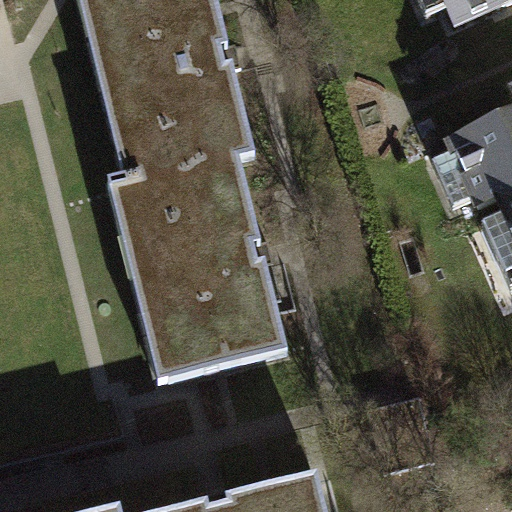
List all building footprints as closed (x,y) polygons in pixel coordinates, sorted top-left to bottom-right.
[(75,0),(117,172),(227,145),(243,142),(220,47),(208,0),(75,0)] [(481,0),(401,0),(414,29),(481,0)] [(511,93),(445,122),(511,280),(511,93)] [(250,241),(227,145),(117,172),(105,175),(154,374),(275,344),(250,241)] [(207,492),(128,511),(317,511),(306,466),(207,492)] [(109,511),(106,497),(48,511),(109,511)]
